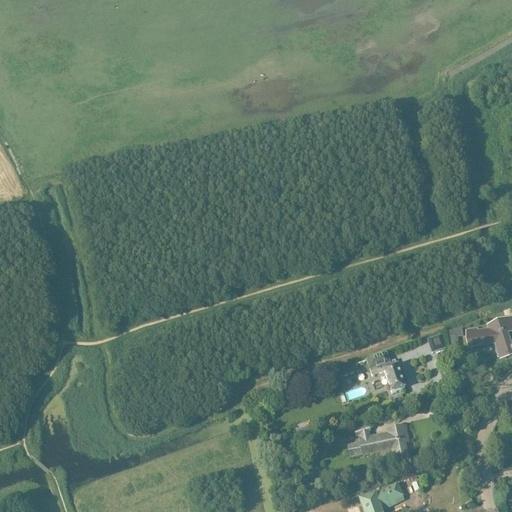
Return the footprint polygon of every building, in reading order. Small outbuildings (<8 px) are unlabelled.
[(511,334),(511,322),(511,320),(488,329),(489,333),(477,335),(476,333),(467,335),(469,350),(494,346),(500,362),(511,357),(511,352),(506,336),(511,334)] [(405,391),(395,363),(389,365),(386,356),(367,363),(370,373),(370,372),(372,378),(384,374),(392,396),(405,391)] [(356,367),(337,373),(339,380),(358,373),(356,367)] [(358,440),(345,442),(347,456),(358,454),(361,454),(361,455),(390,449),(393,466),(408,464),(404,444),(407,444),(404,428),(387,431),(388,436),(370,439),(370,434),(368,435),(367,432),(369,432),(366,425),(359,427),(354,428),(356,436),(359,435),(360,437),(359,438),(358,438),(358,440)] [(275,434),(266,437),(271,451),(280,448),(275,434)] [(346,441),(344,434),(329,437),(331,444),(346,441)] [(403,497),(396,485),(377,497),(376,495),(358,502),(361,511),(381,511),(381,510),(403,497)]
